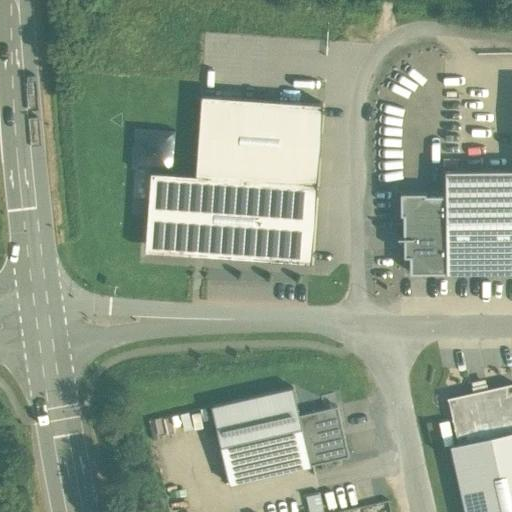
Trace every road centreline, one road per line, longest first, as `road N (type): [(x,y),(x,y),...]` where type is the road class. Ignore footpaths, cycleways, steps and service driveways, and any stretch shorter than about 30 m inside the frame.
road 1 (primary): [(41,301),(14,0)]
road 2 (residential): [(287,321),(41,301)]
road 3 (residential): [(46,346),(287,321)]
road 4 (residential): [(422,511),(380,328)]
road 5 (primary): [(76,511),(46,346)]
road 6 (residential): [(380,328),(511,328)]
